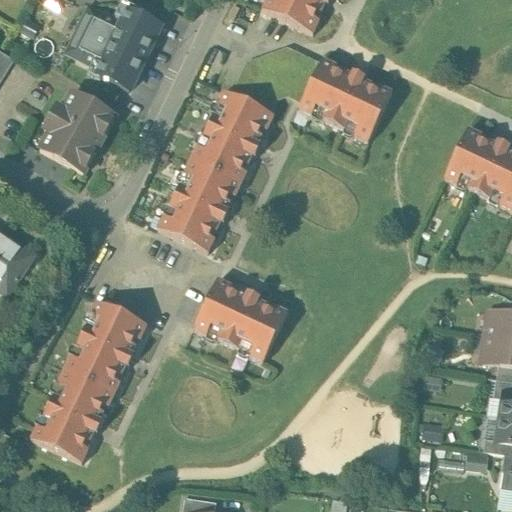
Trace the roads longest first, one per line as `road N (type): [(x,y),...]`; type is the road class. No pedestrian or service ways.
road 1 (residential): [(218,0),(103,227)]
road 2 (residential): [(0,163),(103,227)]
